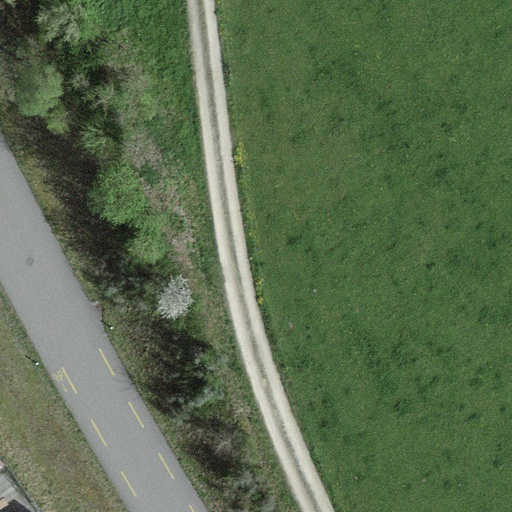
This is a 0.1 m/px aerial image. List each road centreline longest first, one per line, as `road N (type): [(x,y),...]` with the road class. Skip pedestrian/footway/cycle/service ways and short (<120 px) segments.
road 1 (track): [(321,511),(254,362),(199,0)]
road 2 (tertiary): [(167,511),(72,360),(0,206)]
